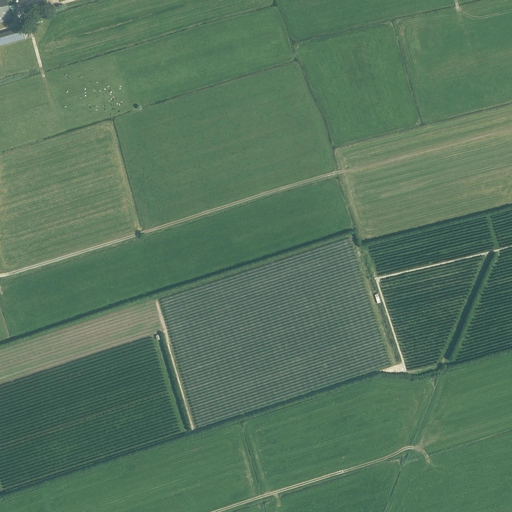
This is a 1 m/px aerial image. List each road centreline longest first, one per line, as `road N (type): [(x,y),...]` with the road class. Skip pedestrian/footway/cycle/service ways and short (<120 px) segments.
road 1 (track): [(0,278),(511,127)]
road 2 (track): [(417,447),(216,511)]
road 3 (track): [(431,148),(427,114),(462,21),(455,0)]
